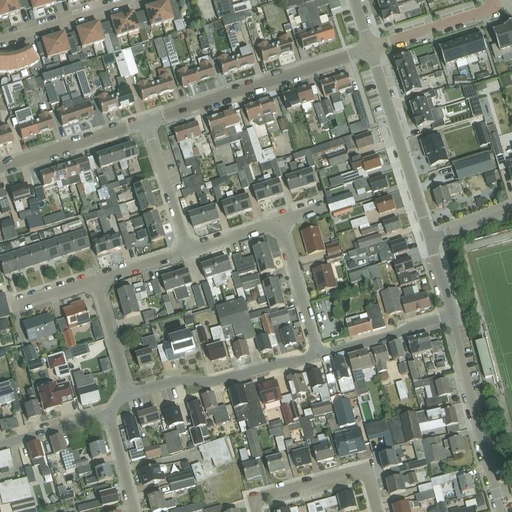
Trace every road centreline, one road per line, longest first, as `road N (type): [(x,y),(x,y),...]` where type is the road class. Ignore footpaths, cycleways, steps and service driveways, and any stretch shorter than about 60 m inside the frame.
road 1 (residential): [(145,121),(368,48)]
road 2 (residential): [(500,511),(451,316)]
road 3 (residential): [(429,238),(368,48)]
road 4 (residential): [(129,393),(318,356)]
road 5 (residential): [(256,511),(255,500),(265,494),(358,469),(376,511)]
road 6 (residential): [(0,168),(145,121)]
road 7 (residential): [(494,0),(497,7),(368,48)]
road 8 (residential): [(318,356),(280,222)]
road 9 (residential): [(318,356),(451,316)]
road 10 (residential): [(129,0),(0,39)]
road 11 (residential): [(186,249),(145,121)]
